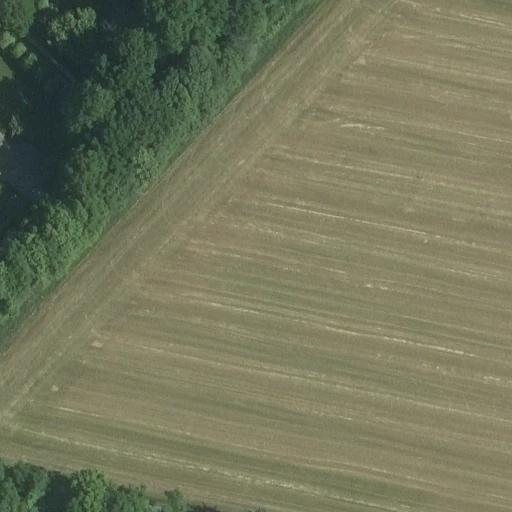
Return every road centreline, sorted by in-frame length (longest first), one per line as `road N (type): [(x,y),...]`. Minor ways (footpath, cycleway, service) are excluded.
road 1 (unclassified): [(0,252),(236,0)]
road 2 (unclassified): [(142,511),(0,482)]
